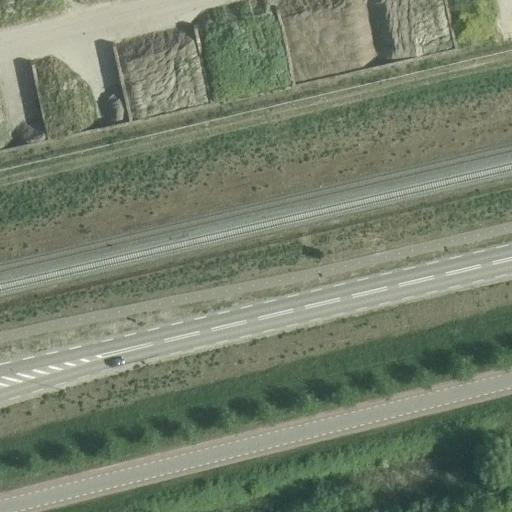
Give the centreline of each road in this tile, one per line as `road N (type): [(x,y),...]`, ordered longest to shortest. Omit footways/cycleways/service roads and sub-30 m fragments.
road 1 (tertiary): [(0,511),(511,390)]
road 2 (tertiary): [(0,377),(511,257)]
